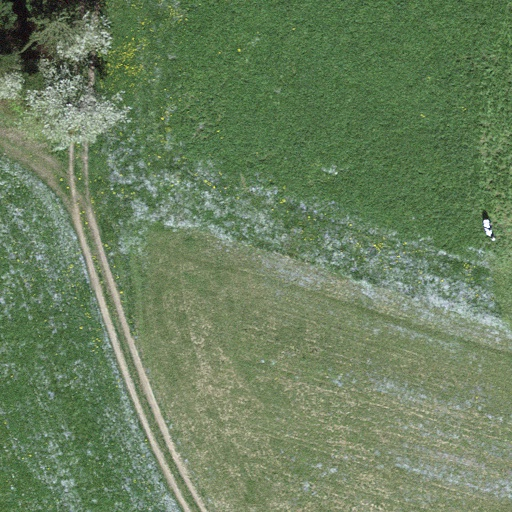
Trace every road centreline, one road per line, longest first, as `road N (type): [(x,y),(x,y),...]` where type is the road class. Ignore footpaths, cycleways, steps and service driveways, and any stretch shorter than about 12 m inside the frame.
road 1 (track): [(100,0),(80,175),(85,234),(112,329),(166,461),(199,511)]
road 2 (track): [(0,145),(511,305)]
